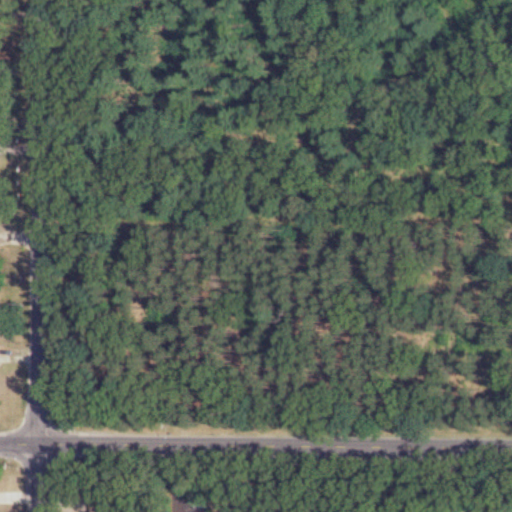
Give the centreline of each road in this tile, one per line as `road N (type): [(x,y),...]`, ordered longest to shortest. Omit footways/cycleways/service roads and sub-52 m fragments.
road 1 (residential): [(0,444),(511,448)]
road 2 (residential): [(41,511),(40,0)]
